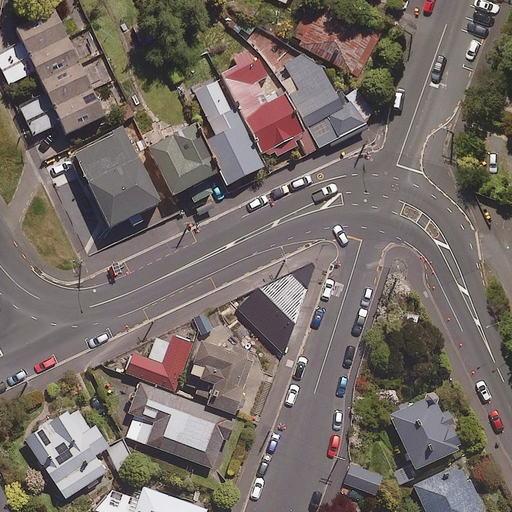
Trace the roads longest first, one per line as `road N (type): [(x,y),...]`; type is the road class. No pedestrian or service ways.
road 1 (residential): [(276,511),(361,242),(388,202)]
road 2 (tertiary): [(388,202),(364,198),(295,216),(103,305)]
road 3 (tertiary): [(511,394),(431,228),(388,202)]
road 4 (residential): [(388,202),(463,0)]
